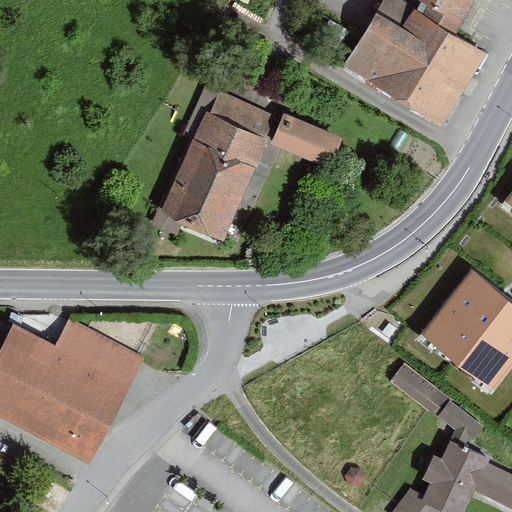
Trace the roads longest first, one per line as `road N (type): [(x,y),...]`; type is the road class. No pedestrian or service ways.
road 1 (tertiary): [(511,90),(457,189),(412,234),(348,271),(230,289)]
road 2 (unclassified): [(230,289),(220,364),(175,402),(84,511)]
road 3 (tertiary): [(230,289),(0,287)]
road 4 (unknown): [(0,439),(118,471)]
